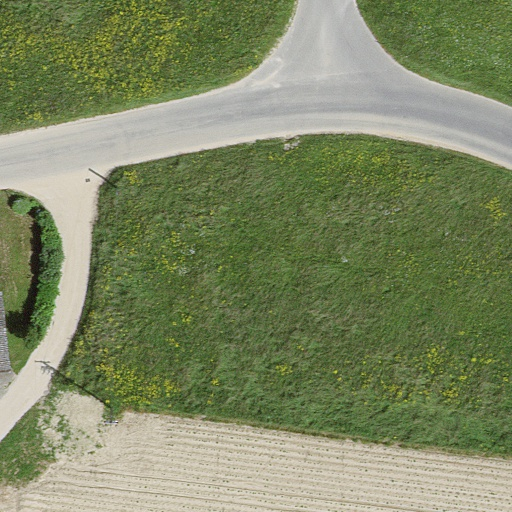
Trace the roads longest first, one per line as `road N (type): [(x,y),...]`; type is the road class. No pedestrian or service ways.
road 1 (residential): [(72,142),(69,299),(46,357),(0,415)]
road 2 (unclassified): [(314,104),(72,142)]
road 3 (unclassified): [(511,146),(462,119),(314,104)]
